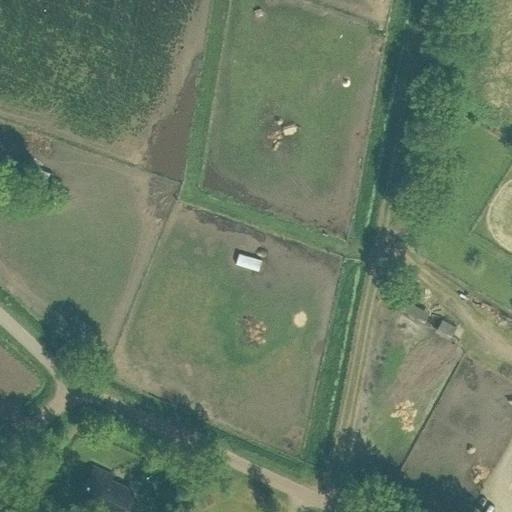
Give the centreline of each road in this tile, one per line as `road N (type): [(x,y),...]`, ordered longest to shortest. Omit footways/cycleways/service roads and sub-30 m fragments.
road 1 (track): [(325,495),(428,0)]
road 2 (unclassified): [(363,511),(77,382)]
